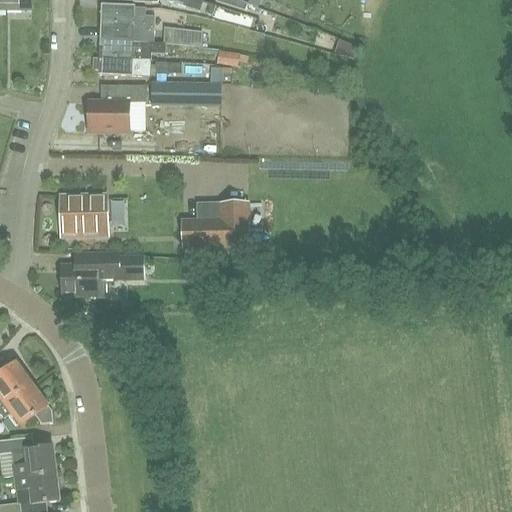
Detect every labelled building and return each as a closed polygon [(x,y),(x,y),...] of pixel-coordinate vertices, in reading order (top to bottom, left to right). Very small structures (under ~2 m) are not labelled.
[(7,0),(8,10),(33,10),(33,0),(7,0)] [(215,6),(198,0),(164,0),(165,2),(213,17),(215,6)] [(249,6),(235,0),(218,0),(217,3),(246,13),(249,6)] [(102,42),(155,44),(156,18),(147,18),(147,10),(104,8),(102,42)] [(183,31),(183,47),(202,49),(203,33),(183,31)] [(241,51),(267,55),(269,39),(243,35),(241,51)] [(155,44),(102,42),(101,59),(152,61),(153,55),(166,56),(167,45),(155,45),(155,44)] [(220,53),(218,66),(239,69),(241,56),(220,53)] [(100,76),(151,79),(152,62),(152,61),(101,59),(100,76)] [(153,85),(153,106),(221,106),(221,85),(153,85)] [(119,104),(101,104),(89,104),(89,135),(130,134),(130,104),(147,104),(147,88),(119,88),(119,104)] [(107,197),(61,198),(62,240),(108,239),(107,197)] [(249,205),(221,206),(221,222),(183,223),(184,251),(250,249),(249,205)] [(63,298),(97,298),(97,300),(107,300),(107,282),(145,282),(144,258),(120,259),(120,255),(76,255),(76,267),(62,267),(63,298)] [(0,397),(6,405),(33,385),(17,364),(0,376),(0,397)] [(53,412),(33,385),(6,405),(0,409),(0,413),(5,420),(12,415),(22,427),(36,417),(42,424),(54,423),(53,412)] [(0,455),(16,454),(14,441),(14,440),(0,442),(0,455)] [(16,479),(57,474),(54,447),(27,450),(27,452),(19,453),(19,458),(14,458),(16,479)] [(57,474),(16,479),(19,504),(0,506),(0,511),(22,511),(22,505),(33,503),(33,504),(60,501),(57,474)]
